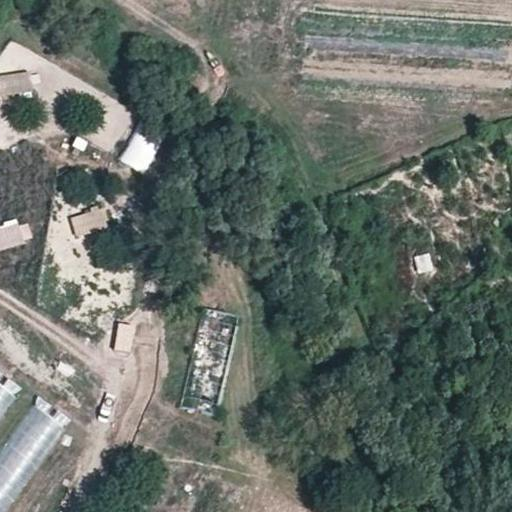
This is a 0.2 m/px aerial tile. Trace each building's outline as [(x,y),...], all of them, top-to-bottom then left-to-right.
[(31,93),(31,74),(0,75),(0,80),(0,94),(31,93)] [(117,161),(141,175),(166,135),(142,120),(117,161)] [(104,211),(73,220),(79,238),(109,229),(104,211)] [(0,251),(33,244),(28,222),(0,228),(0,251)] [(415,258),(419,275),(435,271),(431,254),(415,258)] [(184,409),(217,415),(237,315),(204,309),(184,409)] [(0,413),(19,386),(0,373),(0,413)] [(0,511),(1,511),(61,430),(31,408),(0,451),(0,511)]
